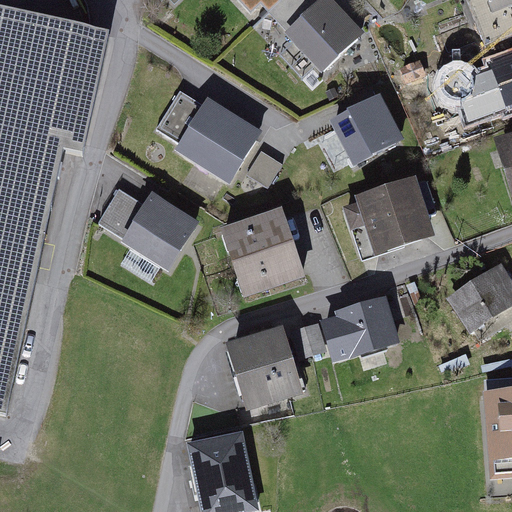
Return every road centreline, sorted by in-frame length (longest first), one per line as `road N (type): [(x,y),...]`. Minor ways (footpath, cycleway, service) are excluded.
road 1 (residential): [(511,233),(225,333),(198,352),(160,511)]
road 2 (unclassified): [(120,25),(289,135)]
